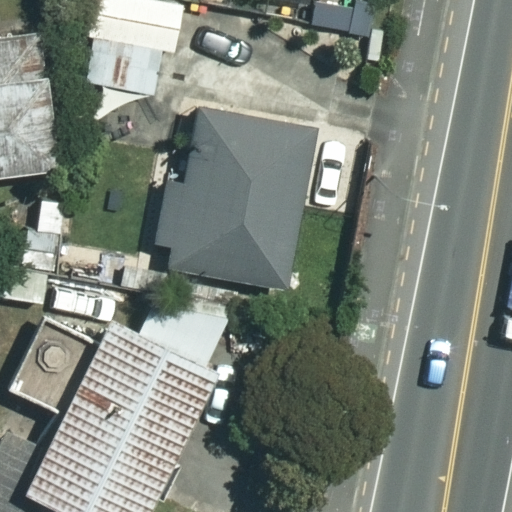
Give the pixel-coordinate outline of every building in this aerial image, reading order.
[(154,46),(165,47),(171,0),(83,0),(73,72),(148,83),(154,46)] [(0,24),(0,156),(40,153),(29,22),(0,24)] [(144,234),(162,238),(159,253),(272,280),(309,121),(196,94),(178,172),(160,167),(144,234)] [(0,257),(0,290),(36,295),(40,262),(0,257)] [(0,370),(0,383),(41,404),(7,473),(87,511),(120,511),(225,299),(155,265),(131,314),(94,296),(81,322),(35,300),(0,370)]
